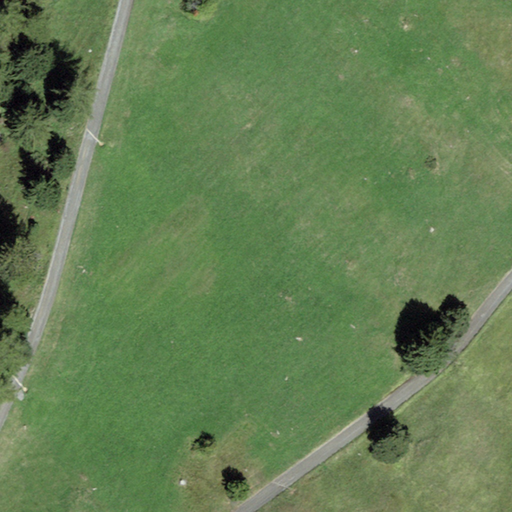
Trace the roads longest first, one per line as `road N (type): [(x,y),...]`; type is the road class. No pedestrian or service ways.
road 1 (track): [(110,0),(0,361)]
road 2 (track): [(239,511),(366,425),(511,279)]
